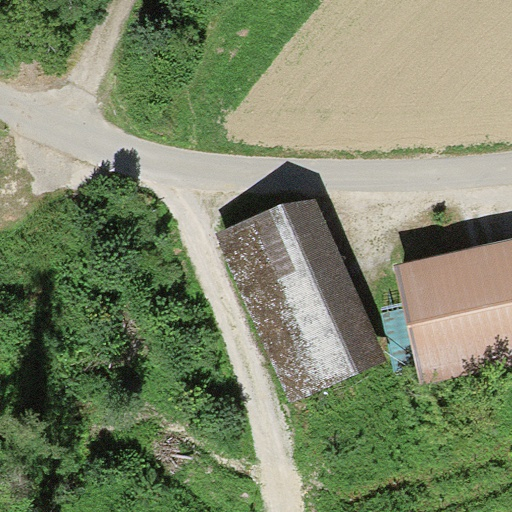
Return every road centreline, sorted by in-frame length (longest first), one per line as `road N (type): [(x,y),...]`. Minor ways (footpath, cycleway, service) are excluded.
road 1 (unclassified): [(0,104),(49,131),(219,176),(352,181),(511,169)]
road 2 (track): [(161,163),(267,409),(291,511)]
road 3 (track): [(118,0),(49,131)]
